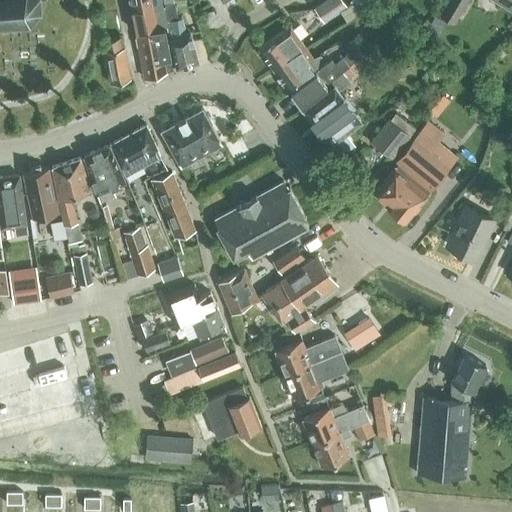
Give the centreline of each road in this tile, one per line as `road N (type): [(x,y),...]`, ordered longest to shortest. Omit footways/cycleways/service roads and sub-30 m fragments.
road 1 (tertiary): [(0,152),(94,126),(176,88),(232,85),(368,241),(511,317)]
road 2 (residential): [(144,416),(114,303),(0,332)]
